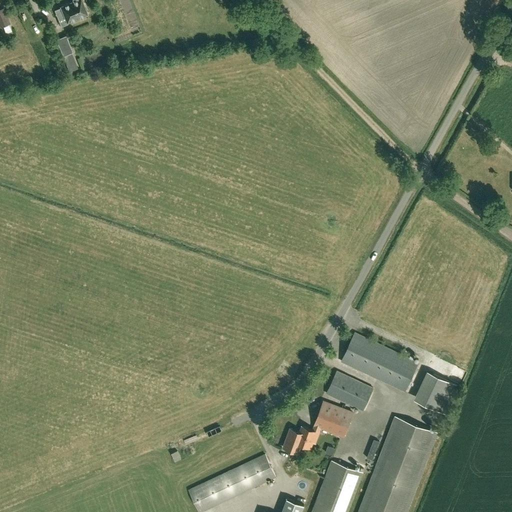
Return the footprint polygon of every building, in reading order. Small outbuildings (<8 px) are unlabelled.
[(64,14),(67,22),(87,14),(81,0),(74,0),(60,6),(61,7),(55,10),(58,17),(64,14)] [(10,23),(4,7),(0,9),(0,27),(3,26),(5,32),(8,33),(12,31),(11,27),(9,23),(10,23)] [(63,56),(73,52),(66,35),(56,39),(63,56)] [(72,72),(82,69),(77,52),(66,55),(72,72)] [(355,332),(341,361),(405,391),(418,362),(355,332)] [(328,342),(322,354),(328,357),(333,345),(328,342)] [(327,393),(363,410),(373,387),(337,370),(327,393)] [(445,413),(449,404),(425,393),(421,402),(445,413)] [(298,452),(299,450),(301,444),(311,448),(313,442),(315,442),(321,427),(344,436),(353,412),(324,401),(315,425),(313,430),(302,426),(300,432),(290,428),(285,443),(283,447),(298,452)] [(406,511),(409,507),(438,433),(396,417),(368,486),(358,511),(406,511)] [(371,457),(377,460),(384,441),(378,439),(371,457)] [(175,461),(181,458),(178,451),(172,454),(175,461)] [(265,454),(189,490),(199,511),(268,480),(275,476),(265,454)] [(347,511),(359,481),(363,472),(332,460),(330,466),(328,470),(324,481),(311,511),(347,511)] [(266,511),(264,511),(263,511),(301,511),(304,504),(287,498),(281,511),(266,511)]
